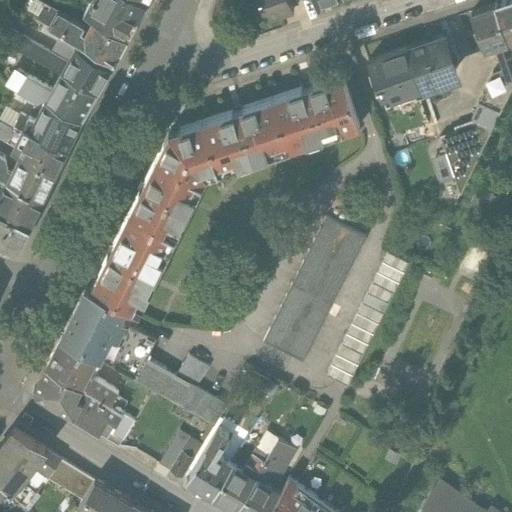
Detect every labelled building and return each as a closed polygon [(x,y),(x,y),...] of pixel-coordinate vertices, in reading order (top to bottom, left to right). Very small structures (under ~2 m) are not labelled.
[(113,63),(126,39),(93,20),(86,34),(81,32),(83,29),(82,27),(36,0),(32,0),(25,11),(113,63)] [(90,0),(83,13),(93,20),(126,39),(146,4),(139,0),(90,0)] [(259,0),(266,18),(294,8),(291,0),(259,0)] [(511,0),(498,0),(496,1),(508,38),(511,36),(511,0)] [(494,43),(502,68),(506,80),(511,78),(511,49),(508,38),(496,1),(472,9),(484,46),(494,43)] [(1,36),(61,72),(96,92),(110,67),(75,47),(67,61),(28,39),(31,34),(25,30),(23,35),(7,26),(1,36)] [(408,43),(409,46),(422,82),(422,84),(444,77),(456,70),(443,32),(408,43)] [(381,96),(422,82),(409,46),(368,60),(381,96)] [(0,78),(44,104),(46,99),(59,76),(50,71),(43,83),(9,64),(0,78)] [(493,126),(511,86),(511,78),(506,80),(502,68),(494,71),(472,115),(493,126)] [(59,76),(46,99),(81,119),(96,92),(61,72),(59,76)] [(138,314),(154,282),(193,204),(207,177),(216,173),(358,125),(341,74),(169,133),(90,290),(125,307),(138,314)] [(0,116),(0,117),(23,128),(66,149),(79,124),(44,104),(35,121),(6,107),(0,116)] [(487,127),(472,121),(455,126),(457,130),(439,136),(445,153),(453,176),(460,196),(489,134),(487,127)] [(20,154),(12,171),(7,181),(42,199),(66,149),(23,128),(12,151),(20,154)] [(453,176),(445,153),(432,157),(440,181),(453,176)] [(0,176),(7,181),(12,171),(7,168),(3,157),(0,155),(0,176)] [(0,211),(29,226),(42,199),(7,181),(0,196),(0,211)] [(20,247),(29,226),(0,211),(0,241),(14,248),(20,247)] [(365,236),(325,216),(262,341),(303,361),(365,236)] [(409,262),(387,252),(326,375),(347,385),(409,262)] [(85,287),(61,336),(96,356),(99,358),(110,336),(116,339),(124,322),(119,319),(125,307),(90,290),(85,287)] [(156,338),(124,322),(116,339),(110,336),(99,358),(215,423),(227,403),(195,387),(175,375),(146,358),(156,338)] [(61,336),(46,365),(81,386),(85,377),(96,356),(61,336)] [(189,355),(175,375),(195,387),(208,366),(189,355)] [(75,396),(81,386),(46,365),(35,388),(37,395),(98,431),(106,418),(81,403),(82,401),(75,396)] [(248,368),(239,383),(259,394),(262,390),(272,396),(278,384),(248,368)] [(81,386),(111,404),(118,391),(95,378),(90,380),(85,377),(81,386)] [(81,403),(106,418),(115,424),(122,411),(111,404),(81,386),(75,396),(82,401),(81,403)] [(458,412),(455,410),(458,404),(442,396),(432,417),(451,426),(458,412)] [(135,418),(122,411),(115,424),(106,418),(98,431),(119,444),(135,418)] [(229,432),(218,426),(187,478),(212,493),(232,461),(217,452),(229,432)] [(179,427),(159,462),(183,476),(203,442),(179,427)] [(14,428),(0,445),(0,475),(10,486),(24,501),(35,489),(21,478),(29,468),(32,471),(38,470),(40,466),(48,472),(49,473),(60,455),(14,428)] [(266,429),(253,452),(285,471),(299,448),(266,429)] [(402,453),(388,446),(382,457),(396,464),(402,453)] [(45,476),(82,498),(95,478),(60,455),(49,473),(48,472),(45,476)] [(254,475),(232,461),(212,493),(235,507),(254,475)] [(341,511),(294,478),(288,474),(279,490),(265,511),(341,511)] [(0,511),(0,492),(3,491),(5,488),(7,489),(10,486),(0,475),(0,511)] [(265,511),(279,490),(254,475),(235,507),(242,511),(265,511)] [(124,511),(131,500),(95,478),(82,498),(76,508),(82,511),(124,511)] [(439,479),(415,511),(499,511),(490,505),(486,511),(439,479)] [(5,488),(3,491),(2,496),(9,504),(15,504),(17,506),(24,501),(10,486),(7,489),(5,488)] [(151,511),(131,500),(124,511),(151,511)] [(17,506),(7,511),(23,511),(30,508),(24,501),(17,506)]
